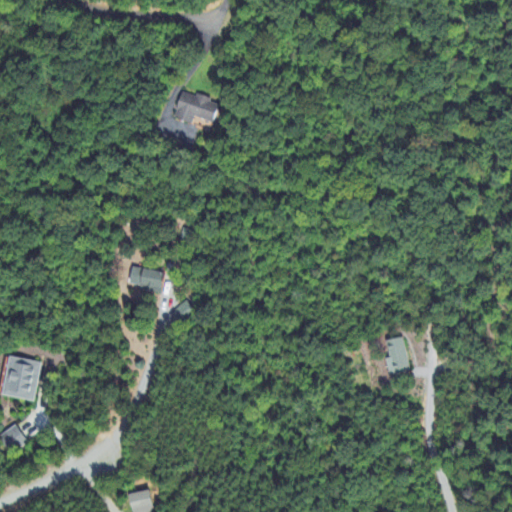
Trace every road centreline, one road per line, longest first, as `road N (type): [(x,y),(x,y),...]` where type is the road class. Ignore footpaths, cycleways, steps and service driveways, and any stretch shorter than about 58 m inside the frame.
road 1 (residential): [(166,294),(122,439),(0,500)]
road 2 (residential): [(429,364),(429,447),(452,511)]
road 3 (residential): [(67,0),(137,15),(216,17)]
